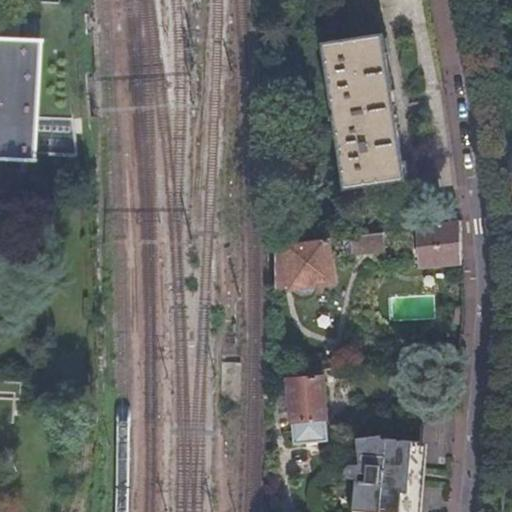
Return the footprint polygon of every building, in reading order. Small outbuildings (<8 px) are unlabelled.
[(428,12),(425,0),(400,0),(423,136),(449,133),(444,100),(428,12)] [(383,34),(322,42),(343,184),(403,176),(383,34)] [(0,160),(32,162),(39,41),(0,38),(0,160)] [(461,224),(460,220),(411,226),(417,265),(462,261),(461,224)] [(381,230),(277,244),(277,287),(295,285),(296,293),(302,297),(311,296),(316,292),(315,283),(330,280),(327,257),(361,252),(362,254),(383,251),(381,230)] [(223,357),(220,401),(243,402),(245,358),(223,357)] [(288,408),(279,409),(280,420),(289,419),(291,443),(326,440),(320,376),(286,379),(288,408)] [(355,478),(352,511),(413,511),(423,399),(384,396),(381,437),(380,436),(380,435),(357,437),(359,464),(360,464),(359,475),(355,478)]
